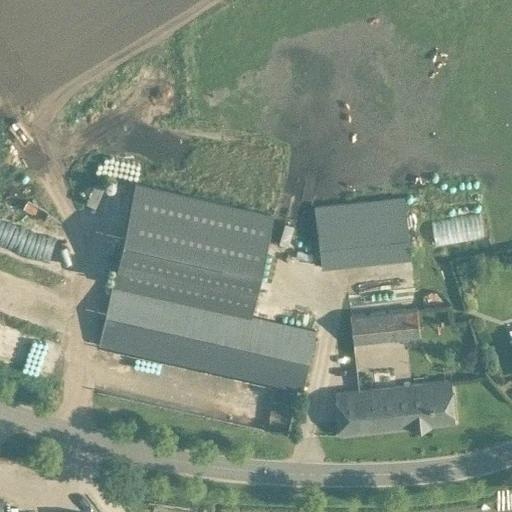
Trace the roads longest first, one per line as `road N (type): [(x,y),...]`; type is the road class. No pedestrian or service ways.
road 1 (tertiary): [(511,449),(382,472),(229,465),(0,401)]
road 2 (unknown): [(82,429),(91,243)]
